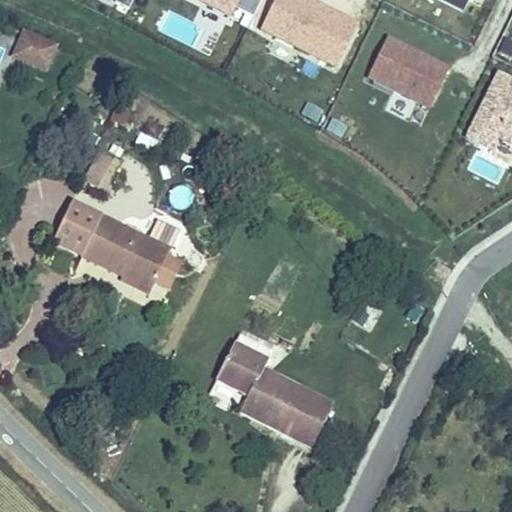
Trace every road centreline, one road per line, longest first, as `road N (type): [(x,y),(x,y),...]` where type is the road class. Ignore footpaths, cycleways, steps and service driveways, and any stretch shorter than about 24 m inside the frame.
road 1 (residential): [(356,511),(460,294),(511,246)]
road 2 (tertiary): [(89,511),(0,425)]
